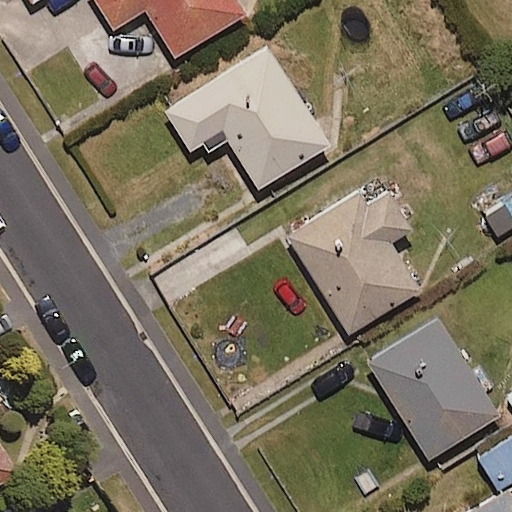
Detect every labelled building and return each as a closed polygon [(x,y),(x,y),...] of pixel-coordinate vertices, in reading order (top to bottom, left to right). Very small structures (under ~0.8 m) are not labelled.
[(103,0),(115,18),(143,0),(152,0),(181,44),(249,0),(103,0)] [(272,36),(165,103),(191,145),(207,135),(213,144),(230,133),(259,179),(333,132),(272,36)] [(362,182),(290,227),(353,327),(426,282),(395,233),(415,221),(393,186),(373,199),(362,182)] [(511,207),(507,200),(487,213),(498,230),(511,220),(511,207)] [(442,308),(370,353),(433,451),(505,406),(442,308)] [(511,432),(479,452),(499,485),(511,476),(511,432)] [(0,474),(14,466),(0,444),(0,474)] [(511,511),(511,480),(459,511),(511,511)]
